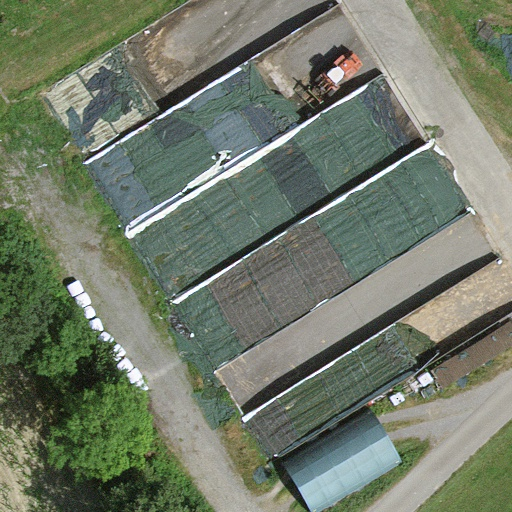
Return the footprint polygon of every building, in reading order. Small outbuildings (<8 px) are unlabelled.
[(206,364),(467,229),(348,0),(258,0),(268,18),(229,38),(245,68),(114,136),(87,83),(59,98),(128,230),(188,199),(220,261),(166,288),(206,364)] [(168,294),(217,256),(178,206),(129,243),(168,294)] [(275,446),(511,320),(511,282),(481,224),(216,365),(247,423),(259,416),(275,446)] [(456,382),(511,343),(511,314),(442,361),(456,382)] [(382,409),(294,462),(324,511),(330,511),(414,461),(382,409)]
